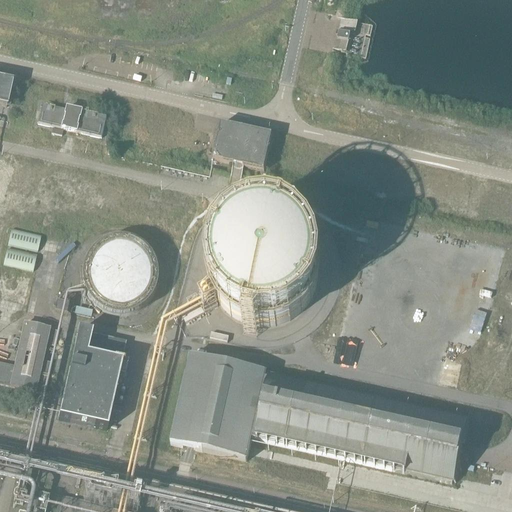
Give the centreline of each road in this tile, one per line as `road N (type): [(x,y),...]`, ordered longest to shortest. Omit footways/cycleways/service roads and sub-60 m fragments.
road 1 (unclassified): [(299,511),(0,446)]
road 2 (unknown): [(419,384),(355,371),(369,286),(388,260),(406,275),(414,341)]
